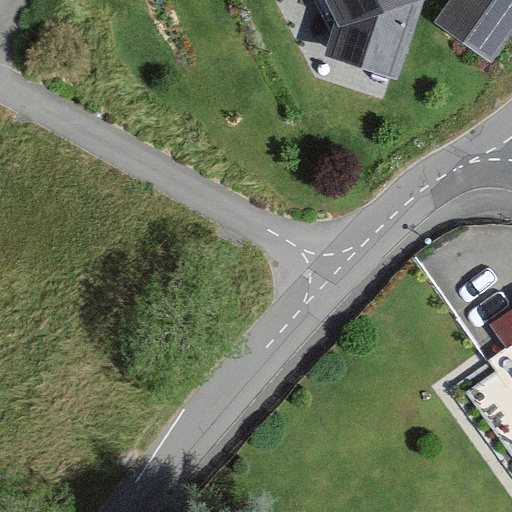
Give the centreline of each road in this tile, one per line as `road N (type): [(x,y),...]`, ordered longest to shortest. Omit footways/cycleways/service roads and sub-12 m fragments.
road 1 (residential): [(335,268),(0,90)]
road 2 (residential): [(335,268),(137,511)]
road 3 (residential): [(511,135),(428,183),(335,268)]
